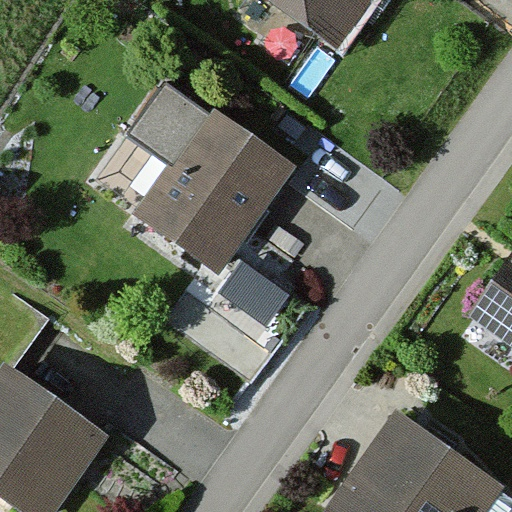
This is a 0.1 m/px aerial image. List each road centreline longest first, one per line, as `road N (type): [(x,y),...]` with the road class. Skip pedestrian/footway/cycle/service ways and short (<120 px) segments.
road 1 (residential): [(216,511),(511,103)]
road 2 (unknown): [(237,482),(68,349)]
